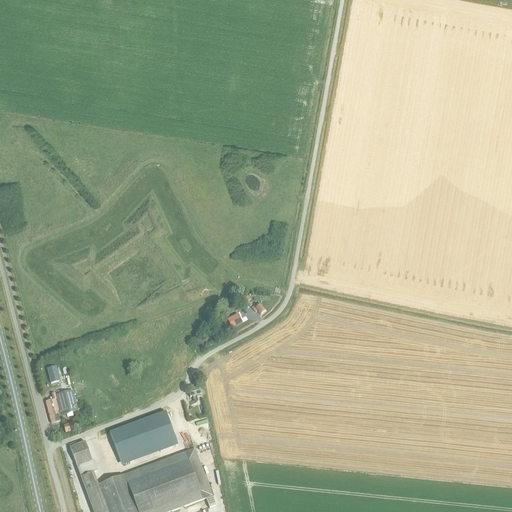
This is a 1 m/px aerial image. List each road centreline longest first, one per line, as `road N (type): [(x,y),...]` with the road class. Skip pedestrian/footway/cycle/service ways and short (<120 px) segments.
road 1 (unclassified): [(48,448),(164,403),(201,359),(274,317),(288,300),(343,0)]
road 2 (unclassified): [(48,448),(0,260)]
road 3 (primary): [(40,511),(0,338)]
